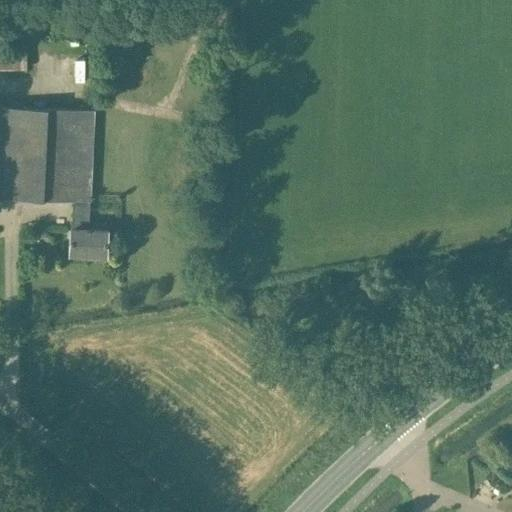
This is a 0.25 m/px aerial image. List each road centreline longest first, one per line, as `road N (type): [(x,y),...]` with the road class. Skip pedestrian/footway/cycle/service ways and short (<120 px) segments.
road 1 (secondary): [(304,511),(511,339)]
road 2 (unclassified): [(0,399),(136,511)]
